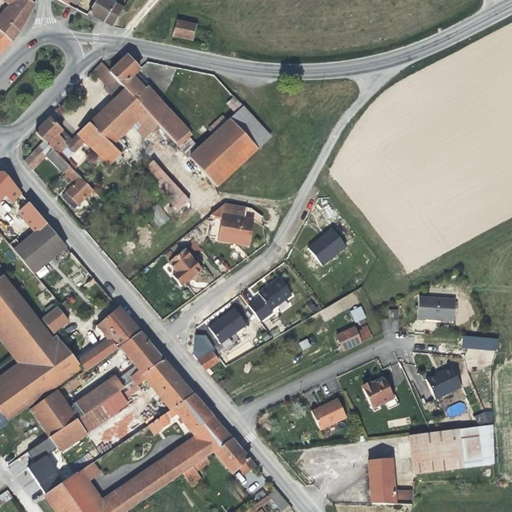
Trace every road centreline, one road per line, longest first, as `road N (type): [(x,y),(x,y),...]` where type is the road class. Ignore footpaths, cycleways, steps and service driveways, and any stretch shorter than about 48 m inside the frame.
road 1 (residential): [(163,339),(279,243),(333,130),(367,91),(377,63)]
road 2 (secondary): [(113,41),(278,71),(377,63)]
road 3 (tertiary): [(1,140),(7,158),(163,339)]
road 4 (tertiary): [(163,339),(311,511)]
road 5 (secondary): [(377,63),(425,50),(511,4)]
road 6 (unknown): [(217,62),(315,169)]
